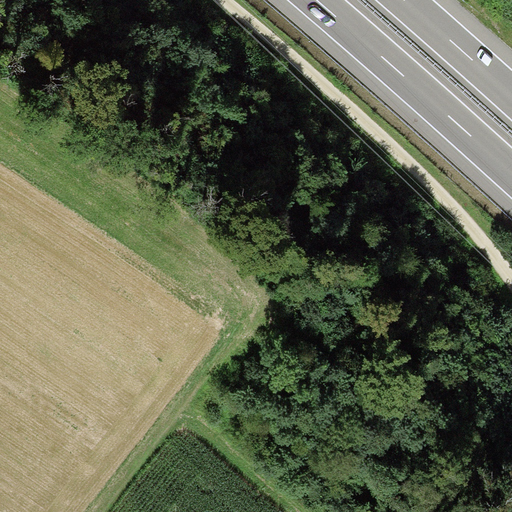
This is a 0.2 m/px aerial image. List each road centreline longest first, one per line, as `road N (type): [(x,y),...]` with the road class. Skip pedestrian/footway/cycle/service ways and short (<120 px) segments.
road 1 (track): [(511,284),(473,228),(220,0)]
road 2 (motorway): [(314,0),(511,174)]
road 3 (track): [(93,511),(225,343)]
road 4 (motorway): [(511,93),(407,0)]
